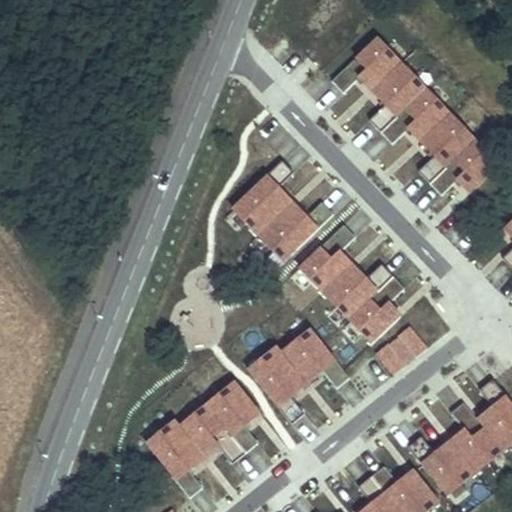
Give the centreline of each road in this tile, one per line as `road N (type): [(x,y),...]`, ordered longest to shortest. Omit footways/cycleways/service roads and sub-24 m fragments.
road 1 (unclassified): [(43,511),(219,48)]
road 2 (residential): [(503,318),(219,48)]
road 3 (residential): [(242,511),(503,318)]
